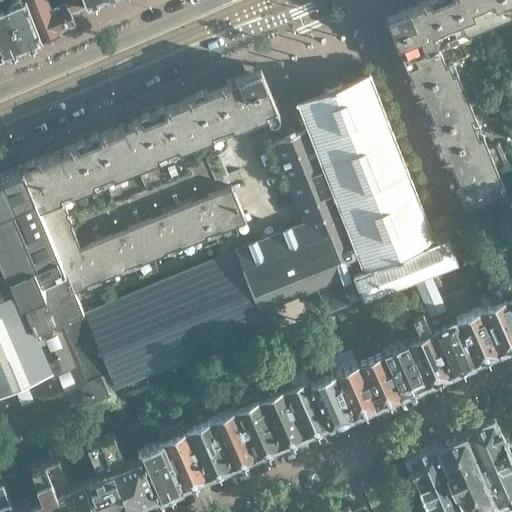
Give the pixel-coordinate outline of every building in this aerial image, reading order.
[(42,38),(25,0),(4,0),(0,1),(0,45),(3,54),(42,38)] [(49,5),(46,0),(25,0),(42,38),(59,31),(58,28),(62,26),(75,21),(72,14),(78,12),(75,7),(86,2),(85,0),(61,0),(53,3),(49,5)] [(437,42),(454,35),(439,0),(422,0),(385,15),(411,76),(445,62),(437,42)] [(506,14),(500,0),(439,0),(454,35),(506,14)] [(511,0),(500,0),(506,14),(511,11),(511,0)] [(482,100),(472,76),(461,80),(456,69),(452,71),(448,61),(445,62),(411,76),(420,99),(424,98),(433,118),(428,120),(429,121),(470,105),(482,100)] [(279,112),(265,78),(260,66),(226,80),(243,122),(266,112),(267,116),(268,117),(269,118),(270,119),(272,120),(274,120),(275,119),(277,118),(278,117),(279,116),(279,115),(279,114),(279,113),(279,112)] [(435,238),(369,71),(297,100),(307,126),(272,140),(304,220),(235,248),(259,310),(317,286),(326,311),(409,277),(422,307),(449,370),(474,359),(455,315),(454,315),(434,267),(456,258),(447,233),(435,238)] [(243,122),(226,80),(220,83),(148,112),(164,154),(214,134),(236,124),(243,122)] [(508,164),(503,152),(498,140),(487,145),(470,105),(429,121),(446,164),(451,162),(459,182),(455,184),(464,207),(502,192),(497,182),(501,180),(497,169),(508,164)] [(164,154),(148,112),(88,136),(105,178),(164,154)] [(256,127),(253,120),(246,123),(249,130),(256,127)] [(60,196),(95,182),(105,178),(88,136),(22,164),(55,243),(75,235),(71,223),(71,221),(69,216),(67,215),(66,213),(67,210),(65,205),(63,204),(60,196)] [(180,187),(229,175),(224,154),(191,163),(194,176),(154,186),(157,199),(169,196),(167,188),(172,187),(175,196),(182,194),(180,187)] [(118,398),(83,310),(74,289),(55,243),(22,164),(0,172),(0,442),(45,424),(46,427),(118,398)] [(245,219),(231,184),(202,196),(216,231),(245,219)] [(216,231),(202,196),(181,204),(196,239),(216,231)] [(196,239),(181,204),(161,213),(175,248),(196,239)] [(175,248),(161,213),(141,221),(155,256),(175,248)] [(155,256),(141,221),(120,229),(135,264),(155,256)] [(135,264),(120,229),(100,237),(114,273),(135,264)] [(94,281),(80,246),(75,235),(55,243),(74,289),(94,281)] [(114,273),(100,237),(80,246),(94,281),(114,273)] [(261,318),(233,251),(84,311),(115,385),(264,325),(261,318)] [(511,273),(511,272),(499,278),(511,306),(511,273)] [(511,342),(511,306),(499,278),(486,283),(493,298),(479,304),(498,349),(511,342)] [(498,349),(479,304),(455,315),(474,359),(498,349)] [(449,370),(422,307),(413,311),(421,330),(405,337),(425,381),(449,370)] [(279,325),(274,313),(261,318),(264,325),(265,325),(267,330),(279,325)] [(425,381),(405,337),(398,321),(374,330),(381,347),(400,391),(425,381)] [(399,392),(400,391),(381,347),(358,357),(377,402),(378,401),(384,398),(384,399),(392,395),(399,392)] [(377,402),(358,357),(354,349),(329,359),(352,413),(353,412),(360,409),(368,406),(368,405),(374,402),(375,403),(377,402)] [(352,413),(329,359),(305,368),(306,371),(328,422),(329,422),(350,413),(352,413)] [(328,422),(306,371),(303,372),(300,370),(291,373),(291,377),(282,381),(284,386),(303,433),(304,433),(305,432),(312,429),(312,430),(320,426),(319,426),(326,423),(326,424),(327,423),(328,422)] [(303,433),(284,386),(282,381),(280,378),(257,388),(258,390),(260,395),(279,444),(281,443),(287,440),(287,441),(295,437),(301,434),(303,433)] [(279,444),(260,395),(258,390),(256,391),(250,388),(237,394),(235,400),(233,400),(236,407),(256,454),(257,454),(257,453),(263,451),(271,448),(271,447),(277,445),(279,444)] [(256,454),(236,407),(211,417),(232,465),(233,464),(239,461),(247,458),(253,455),(254,455),(255,454),(256,454)] [(511,456),(506,443),(502,435),(494,416),(463,429),(464,431),(495,504),(496,505),(511,498),(511,456)] [(232,465),(211,417),(187,427),(208,475),(215,472),(223,469),(223,468),(231,465),(232,465)] [(208,475),(187,427),(163,437),(183,486),(184,485),(191,482),(191,483),(198,480),(198,479),(205,476),(205,477),(206,476),(206,475),(208,475)] [(476,511),(495,504),(464,431),(437,443),(467,511),(476,511)] [(155,491),(140,453),(121,461),(120,457),(124,456),(113,432),(100,437),(129,508),(142,503),(140,497),(155,491)] [(119,511),(129,508),(100,437),(88,443),(96,461),(80,467),(84,476),(98,511),(103,511),(114,508),(115,511),(119,511)] [(183,486),(163,437),(137,447),(140,453),(155,491),(157,496),(158,496),(159,496),(159,497),(160,496),(166,493),(167,493),(173,490),(174,490),(180,487),(181,487),(182,487),(181,486),(183,486)] [(467,511),(437,443),(436,441),(405,454),(430,511),(429,511),(467,511)] [(98,511),(84,476),(65,484),(64,480),(67,479),(58,455),(45,460),(65,511),(98,511)] [(65,511),(45,460),(32,466),(42,489),(45,488),(47,492),(28,500),(33,511),(65,511)] [(383,468),(374,472),(383,494),(397,488),(387,466),(384,467),(383,468)] [(374,472),(344,485),(353,506),(367,500),(370,506),(371,506),(373,511),(391,511),(383,494),(374,472)] [(33,511),(28,500),(11,507),(9,503),(12,502),(2,478),(0,479),(0,511),(33,511)]
